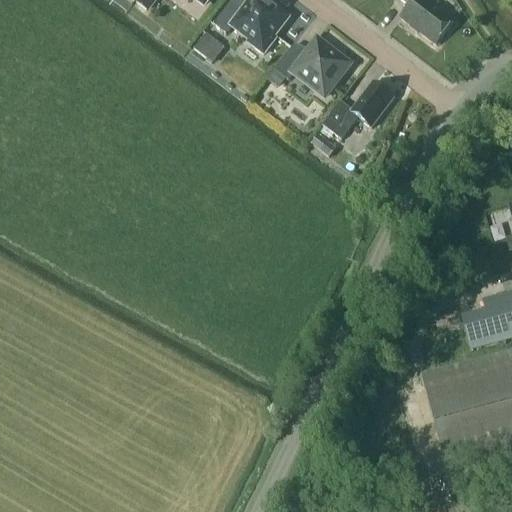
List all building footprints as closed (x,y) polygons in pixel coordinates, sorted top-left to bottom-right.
[(158,0),(139,0),(136,4),(148,14),(158,0)] [(250,43),(251,46),(264,56),(273,43),(273,40),(288,21),(261,0),(252,0),(245,9),(241,10),(232,2),(213,27),(226,36),(232,29),(250,43)] [(397,0),(409,9),(401,20),(436,47),(453,24),(427,4),(429,0),(397,0)] [(219,46),(206,36),(193,52),(206,62),(219,46)] [(287,82),(293,75),(324,99),(349,67),(317,43),(306,57),(294,48),(275,72),(287,82)] [(322,128),(341,142),(358,120),(372,130),(394,101),(372,85),(352,112),(340,104),(322,128)] [(321,155),(329,145),(318,137),(310,147),(321,155)] [(461,320),(470,352),(511,341),(511,351),(421,376),(448,477),(511,460),(511,294),(483,302),(485,313),(461,320)]
